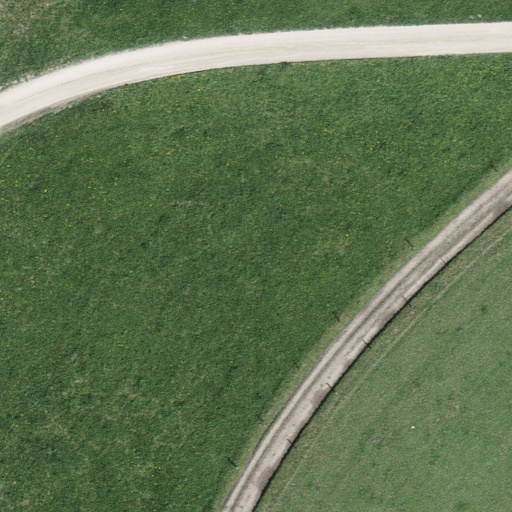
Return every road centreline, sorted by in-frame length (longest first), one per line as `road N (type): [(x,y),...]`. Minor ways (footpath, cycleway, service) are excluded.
road 1 (unclassified): [(0,108),(117,74),(511,48)]
road 2 (track): [(511,201),(333,363),(251,511)]
